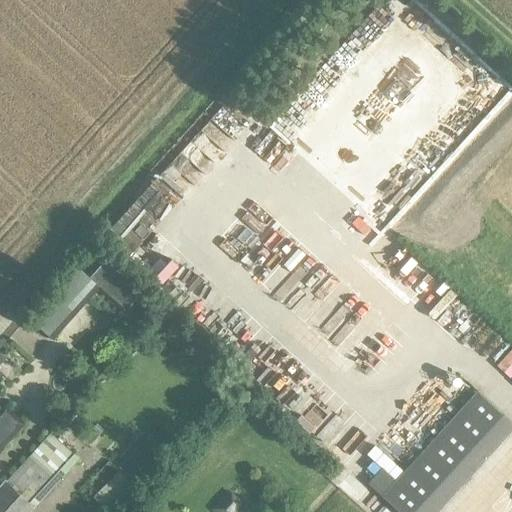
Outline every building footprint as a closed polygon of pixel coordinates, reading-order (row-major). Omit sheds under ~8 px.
[(179,199),(156,178),(111,228),(134,249),(179,199)] [(105,260),(89,277),(100,286),(98,288),(125,312),(142,293),(105,260)] [(58,284),(29,317),(52,338),(99,286),(76,265),(58,284)] [(432,511),(511,424),(511,423),(476,391),(381,496),(399,511),(432,511)] [(5,406),(0,411),(0,448),(23,423),(5,406)] [(0,511),(28,511),(34,507),(29,502),(71,455),(49,433),(6,482),(5,481),(0,486),(0,511)] [(117,469),(92,497),(107,510),(132,483),(117,469)] [(210,510),(212,511),(232,511),(240,504),(227,492),(210,510)]
